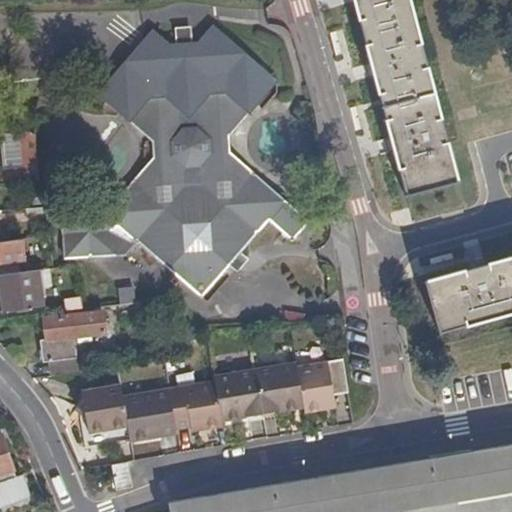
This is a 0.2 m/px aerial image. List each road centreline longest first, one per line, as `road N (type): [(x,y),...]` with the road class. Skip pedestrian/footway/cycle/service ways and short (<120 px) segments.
road 1 (residential): [(95,511),(168,481),(389,435)]
road 2 (unclassified): [(367,255),(295,0)]
road 3 (unclassified): [(389,435),(367,255)]
road 4 (residential): [(511,211),(367,255)]
road 5 (residential): [(0,398),(79,511)]
road 6 (residential): [(389,435),(511,415)]
